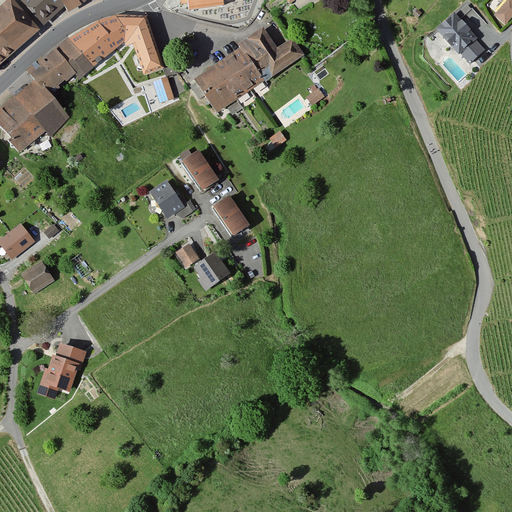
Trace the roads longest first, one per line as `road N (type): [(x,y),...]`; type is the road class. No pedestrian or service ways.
road 1 (unclassified): [(374,0),(484,274),(477,371),(511,418)]
road 2 (residential): [(14,348),(209,214)]
road 3 (secondary): [(124,1),(57,33),(0,86)]
